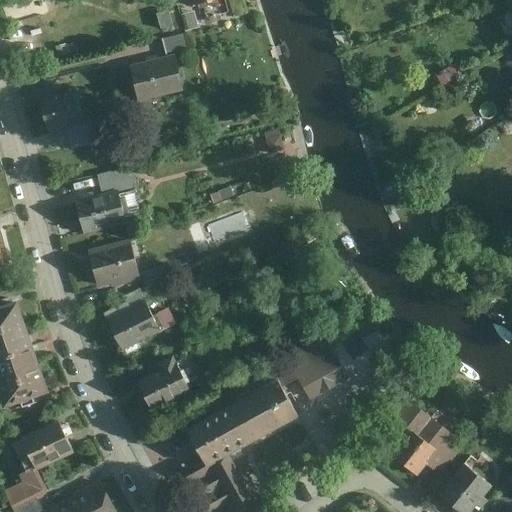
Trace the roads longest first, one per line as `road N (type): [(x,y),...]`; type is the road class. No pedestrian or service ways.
road 1 (residential): [(0,85),(85,375),(155,511)]
road 2 (residential): [(314,511),(364,475),(414,511)]
